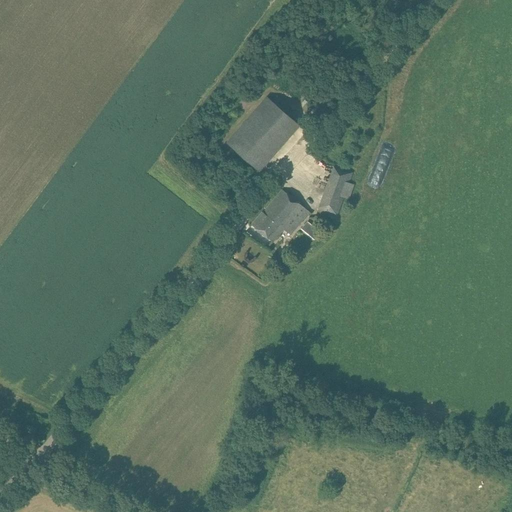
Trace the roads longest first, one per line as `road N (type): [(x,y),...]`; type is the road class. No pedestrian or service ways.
road 1 (track): [(235,228),(303,161),(434,0)]
road 2 (unclassified): [(36,456),(235,228)]
